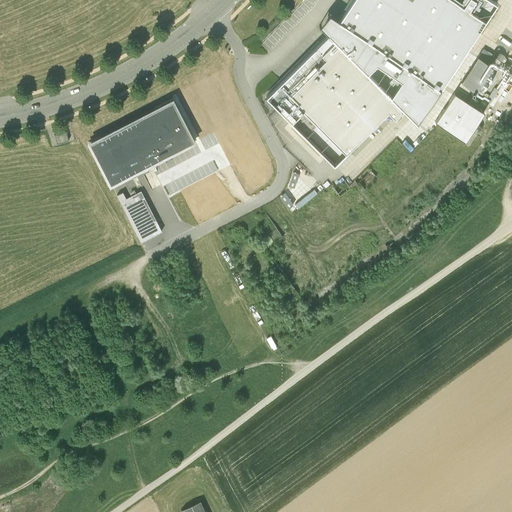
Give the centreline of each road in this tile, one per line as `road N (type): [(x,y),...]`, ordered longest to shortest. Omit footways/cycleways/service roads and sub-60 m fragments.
road 1 (residential): [(511,221),(115,511)]
road 2 (track): [(0,497),(61,456),(112,438),(232,372),(268,361),(306,369)]
road 3 (unclassified): [(212,13),(238,48),(238,74),(280,159),(281,180),(148,259)]
road 4 (track): [(148,259),(99,284),(87,306),(125,398),(143,492)]
road 5 (tertiary): [(0,117),(122,79),(212,13)]
